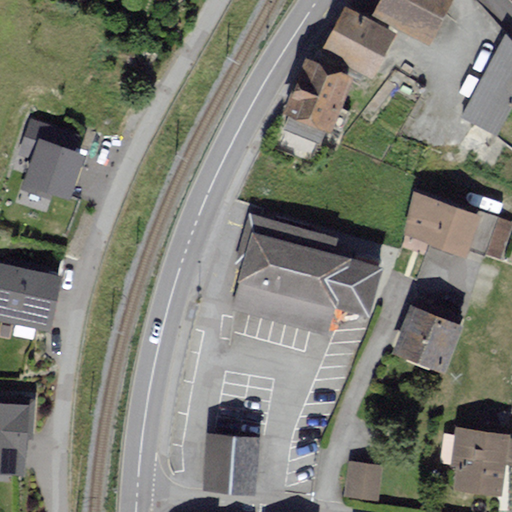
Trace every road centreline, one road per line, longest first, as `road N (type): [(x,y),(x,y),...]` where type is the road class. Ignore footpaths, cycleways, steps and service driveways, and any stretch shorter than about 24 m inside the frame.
road 1 (residential): [(220,0),(181,60),(101,223),(68,353),(58,511)]
road 2 (secondary): [(317,0),(226,154),(191,237),(153,373),(137,492)]
road 3 (residential): [(137,492),(274,511)]
